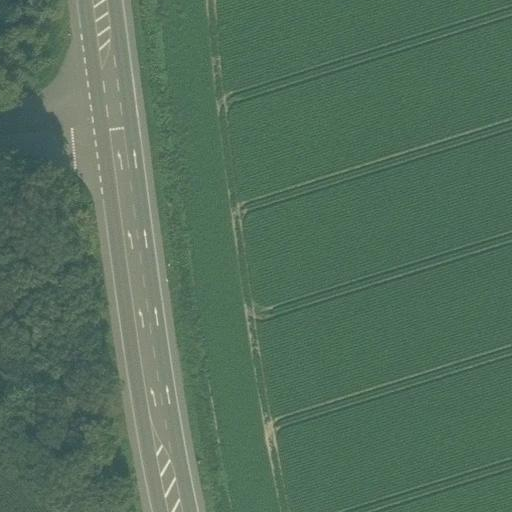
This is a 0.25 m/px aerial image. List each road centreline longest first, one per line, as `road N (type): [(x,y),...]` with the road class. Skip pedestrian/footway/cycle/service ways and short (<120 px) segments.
road 1 (secondary): [(174,511),(115,119)]
road 2 (secondary): [(115,119),(97,0)]
